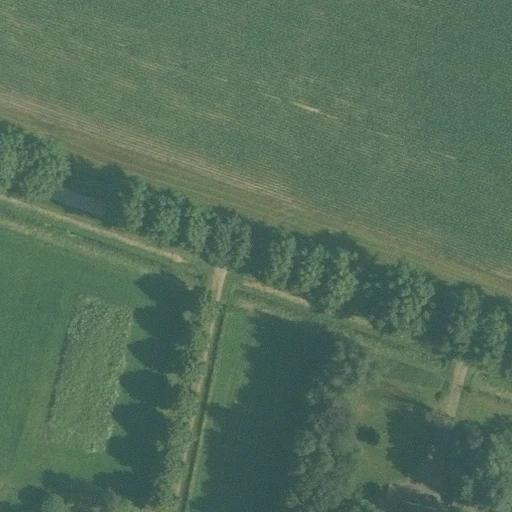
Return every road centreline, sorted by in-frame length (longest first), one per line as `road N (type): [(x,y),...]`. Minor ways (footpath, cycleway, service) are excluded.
road 1 (unclassified): [(511,351),(223,251)]
road 2 (unclassified): [(167,511),(223,251)]
road 3 (unclassified): [(223,251),(0,173)]
